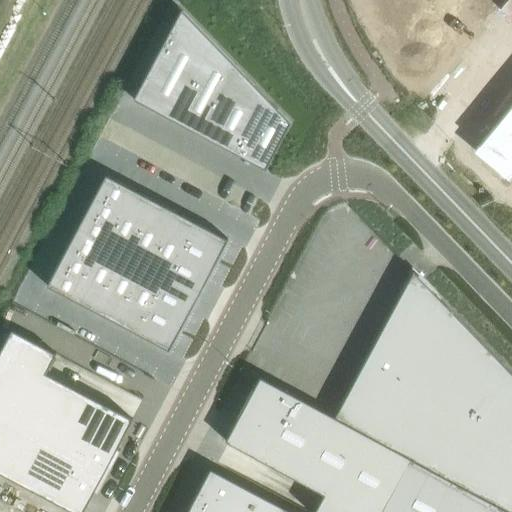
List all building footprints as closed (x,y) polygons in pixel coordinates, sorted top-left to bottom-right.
[(363,0),(366,7),(367,9),(369,14),(371,18),(372,21),(376,27),(379,31),(381,33),(382,35),(385,38),(386,38),(396,46),(395,47),(404,54),(397,63),(430,90),(498,7),(489,0),(363,0)] [(180,11),(133,99),(263,168),(262,169),(264,170),(284,132),(283,132),(289,122),(276,109),(277,109),(180,9),(180,11)] [(511,101),(475,148),(510,176),(511,174),(511,101)] [(105,174),(95,194),(122,208),(132,189),(105,174)] [(112,226),(102,244),(124,255),(153,200),(132,189),(122,208),(112,226)] [(95,194),(85,212),(112,226),(122,208),(95,194)] [(153,200),(124,255),(145,267),(174,211),(153,200)] [(174,211),(145,267),(166,278),(180,250),(195,222),(174,211)] [(85,212),(75,230),(102,244),(112,226),(85,212)] [(195,222),(180,250),(212,267),(227,238),(226,238),(195,222)] [(75,230),(66,248),(93,262),(102,244),(75,230)] [(83,281),(73,299),(94,311),(124,255),(102,244),(93,262),(83,281)] [(66,248),(56,266),(83,281),(93,262),(66,248)] [(180,250),(166,278),(197,295),(212,267),(180,250)] [(124,255),(94,311),(115,322),(145,267),(124,255)] [(56,266),(46,285),(73,299),(83,281),(56,266)] [(145,267),(115,322),(136,333),(151,306),(166,278),(145,267)] [(403,289),(334,417),(409,458),(511,511),(511,373),(423,282),(422,282),(412,272),(403,290),(403,289)] [(166,278),(151,306),(182,323),(197,295),(166,278)] [(151,306),(136,333),(167,349),(166,350),(168,351),(182,323),(151,306)] [(57,322),(55,325),(73,334),(75,331),(57,322)] [(11,329),(0,350),(0,422),(101,476),(131,418),(45,372),(55,353),(11,329)] [(511,511),(409,458),(334,417),(259,377),(225,441),(323,494),(313,511),(511,511)] [(0,422),(0,473),(73,511),(81,511),(101,476),(0,422)] [(292,511),(210,468),(186,511),(292,511)]
